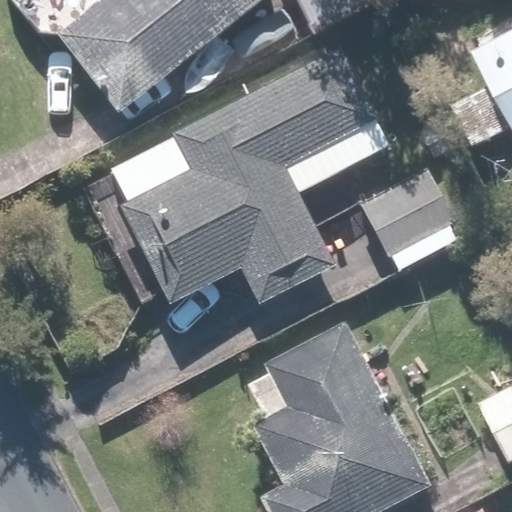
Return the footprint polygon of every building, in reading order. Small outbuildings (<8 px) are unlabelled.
[(100,0),(57,34),(118,112),(262,0),(100,0)] [(511,19),(473,42),(494,81),(468,95),(493,140),(511,129),(511,19)] [(337,263),(300,195),(392,145),(338,45),(75,186),(140,306),(164,293),(171,307),(241,270),(260,305),(337,263)] [(355,200),(369,227),(342,242),(367,288),(463,237),(424,163),(355,200)] [(294,481),(272,492),(281,511),(387,511),(441,485),(358,320),(242,379),(294,481)] [(511,387),(485,401),(511,453),(511,387)]
